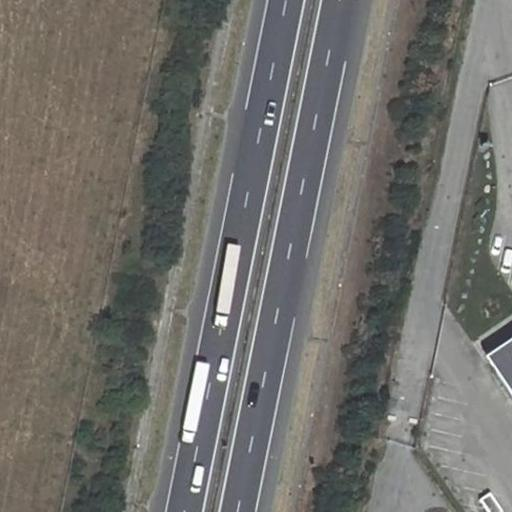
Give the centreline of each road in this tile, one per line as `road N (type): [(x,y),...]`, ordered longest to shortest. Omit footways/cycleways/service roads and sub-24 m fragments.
road 1 (motorway): [(237,511),(338,0)]
road 2 (motorway): [(284,0),(184,511)]
road 3 (unclassified): [(489,0),(401,429)]
